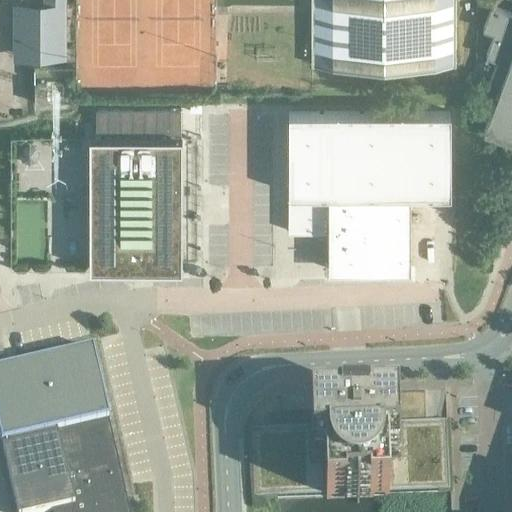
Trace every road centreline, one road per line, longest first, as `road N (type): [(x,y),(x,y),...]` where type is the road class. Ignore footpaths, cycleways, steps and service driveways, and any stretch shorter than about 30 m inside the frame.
road 1 (unclassified): [(226,511),(223,419),(234,388),(259,371),(461,356),(493,344)]
road 2 (residential): [(497,511),(493,344)]
